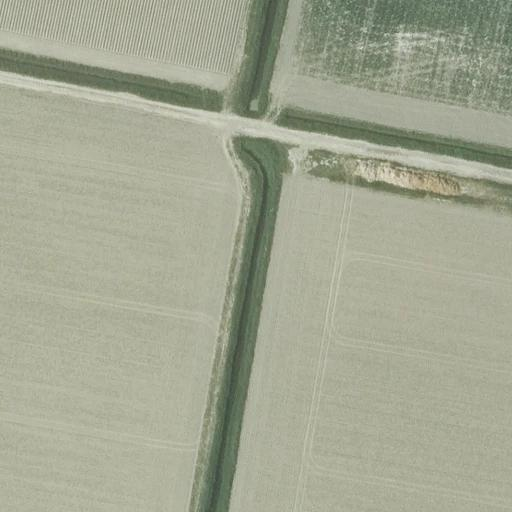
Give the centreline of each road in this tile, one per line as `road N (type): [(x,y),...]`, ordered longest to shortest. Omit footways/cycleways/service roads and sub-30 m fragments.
road 1 (track): [(511,186),(0,83)]
road 2 (track): [(187,511),(243,179),(230,131)]
